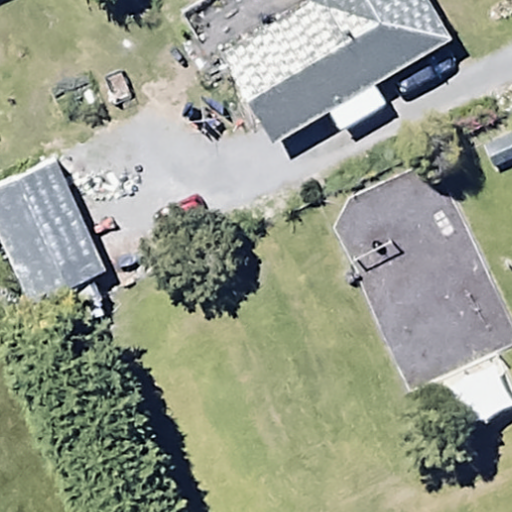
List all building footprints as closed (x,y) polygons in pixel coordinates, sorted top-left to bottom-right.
[(437,42),(414,0),(295,0),(302,12),(213,59),(257,143),(321,109),(333,131),(374,109),(360,83),(437,42)] [(93,275),(46,169),(0,189),(0,261),(20,307),(93,275)] [(416,240),(388,181),(329,208),(357,268),(416,240)] [(473,255),(386,296),(424,376),(511,335),(473,255)] [(502,408),(483,366),(427,391),(445,433),(502,408)]
